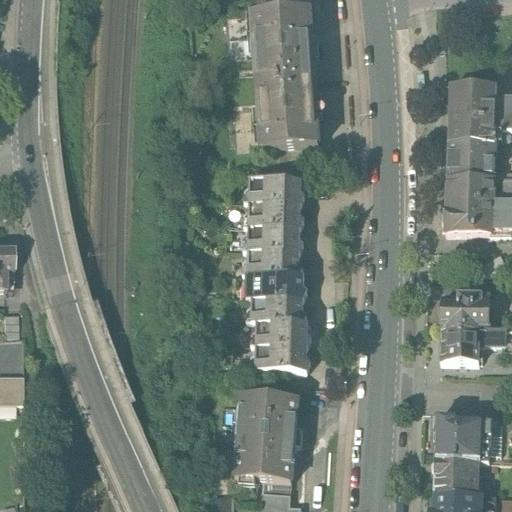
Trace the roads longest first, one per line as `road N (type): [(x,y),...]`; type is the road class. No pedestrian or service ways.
road 1 (secondary): [(374,511),(385,164),(374,0)]
road 2 (secondary): [(33,0),(31,164)]
road 3 (secondary): [(31,164),(66,305)]
